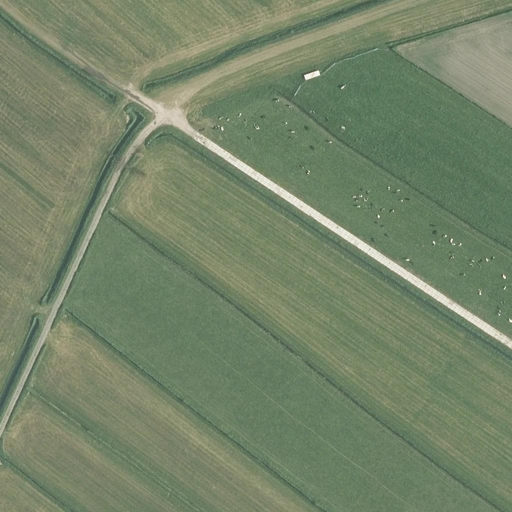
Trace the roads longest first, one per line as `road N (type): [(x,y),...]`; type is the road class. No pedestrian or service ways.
road 1 (unclassified): [(511,345),(170,117),(155,123),(122,164),(0,432)]
road 2 (track): [(170,117),(186,95),(434,0)]
road 3 (track): [(0,5),(165,119)]
